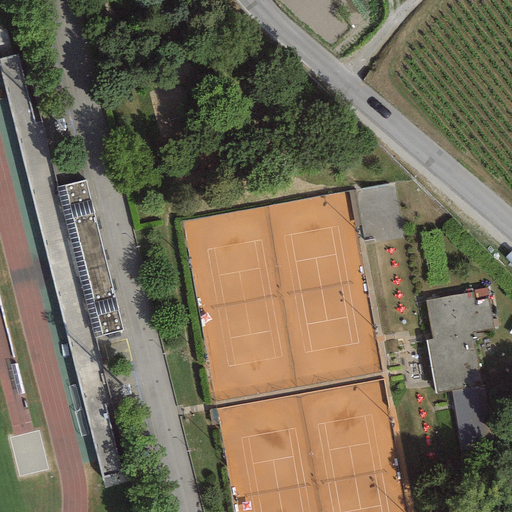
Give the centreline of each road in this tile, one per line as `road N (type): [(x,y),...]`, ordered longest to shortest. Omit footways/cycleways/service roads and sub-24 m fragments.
road 1 (tertiary): [(249,0),(511,237)]
road 2 (track): [(339,88),(433,0)]
